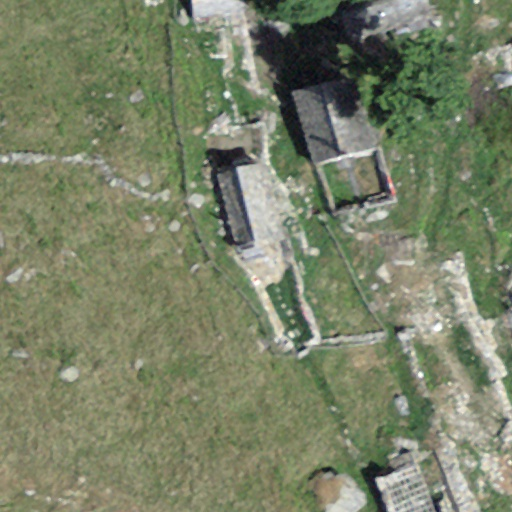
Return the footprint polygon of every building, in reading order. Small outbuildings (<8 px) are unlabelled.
[(242,0),(188,0),(192,20),(245,8),(242,0)] [(428,19),(422,0),(337,0),(350,42),(428,19)] [(352,74),(293,91),(314,164),(373,147),(352,74)] [(259,163),(216,175),(235,245),(278,233),(259,163)] [(437,460),(385,480),(397,511),(477,511),(459,466),(511,444),(511,421),(498,386),(420,416),(437,460)]
